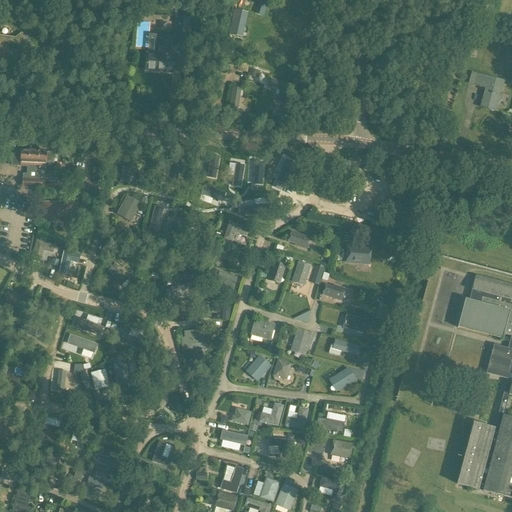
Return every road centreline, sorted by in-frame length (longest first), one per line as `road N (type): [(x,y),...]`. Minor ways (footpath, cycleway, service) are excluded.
road 1 (unclassified): [(361,143),(0,124)]
road 2 (unclassified): [(511,169),(361,143)]
road 3 (unclassified): [(361,143),(355,32),(343,0)]
